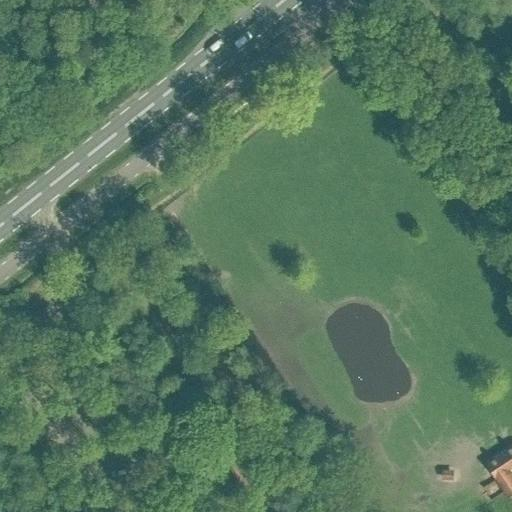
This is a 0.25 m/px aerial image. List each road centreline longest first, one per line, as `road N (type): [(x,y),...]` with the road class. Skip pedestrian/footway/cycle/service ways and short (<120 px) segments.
road 1 (unclassified): [(50,232),(344,0)]
road 2 (primary): [(27,202),(282,0)]
road 3 (track): [(99,305),(235,511)]
